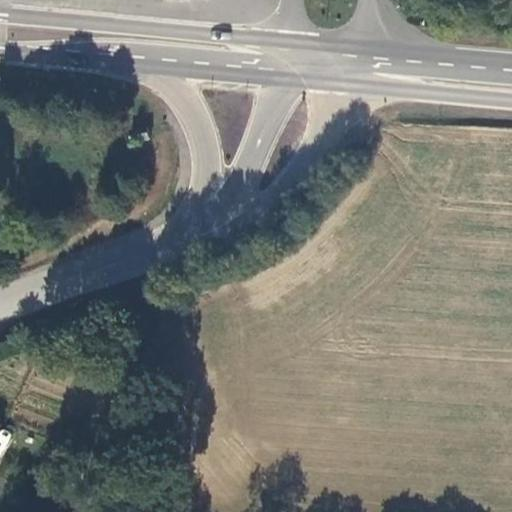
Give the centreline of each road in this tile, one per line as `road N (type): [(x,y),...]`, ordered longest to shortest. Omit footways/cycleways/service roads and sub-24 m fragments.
road 1 (primary): [(240,36),(0,13)]
road 2 (unclassified): [(310,81),(277,100),(244,176),(191,239)]
road 3 (unclassified): [(191,239),(0,304)]
road 4 (unclassified): [(148,66),(194,113),(203,141),(191,239)]
road 5 (unclassified): [(191,239),(250,219),(278,199),(320,137)]
road 6 (primary): [(148,66),(310,81)]
road 7 (primary): [(0,53),(148,66)]
